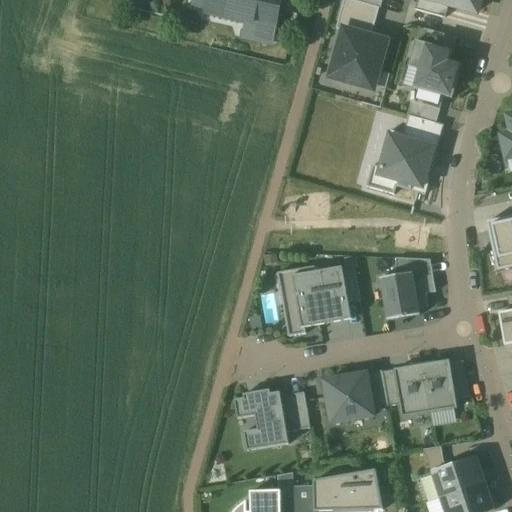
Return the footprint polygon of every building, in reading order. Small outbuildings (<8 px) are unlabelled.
[(283,0),(209,0),(205,15),(275,33),(283,0)] [(347,0),(381,9),(383,0),(347,0)] [(449,6),(431,1),(431,0),(418,0),(416,11),(446,19),(449,6)] [(431,0),(431,1),(449,6),(477,14),(481,0),(431,0)] [(342,29),(328,81),(374,93),(388,41),(342,29)] [(428,31),(425,44),(454,52),(457,39),(428,31)] [(454,52),(425,44),(416,42),(409,68),(418,71),(413,89),(415,90),(412,101),(441,109),(444,98),(453,100),(462,65),(451,62),(454,52)] [(437,125),(441,109),(412,101),(408,117),(437,125)] [(511,116),(508,117),(511,135),(502,137),(507,160),(511,159),(511,116)] [(389,135),(377,179),(425,191),(436,147),(389,135)] [(511,224),(511,221),(488,226),(498,273),(511,270),(511,224)] [(396,260),(396,277),(414,274),(414,278),(423,277),(424,261),(396,260)] [(349,304),(361,302),(355,267),(343,269),(349,304)] [(315,268),(278,275),(282,299),(296,296),(302,330),(352,321),(349,304),(343,269),(316,274),(315,268)] [(396,277),(380,280),(388,323),(421,317),(419,302),(427,301),(426,295),(436,293),(433,275),(423,277),(414,278),(414,274),(396,277)] [(511,312),(510,312),(499,314),(505,347),(511,346),(511,312)] [(436,363),(422,365),(431,415),(458,410),(457,400),(452,374),(450,362),(436,364),(436,363)] [(409,369),(395,371),(396,378),(401,406),(403,419),(431,415),(422,365),(409,368),(409,369)] [(457,400),(469,398),(465,371),(452,374),(457,400)] [(367,375),(325,382),(332,425),(375,417),(373,410),(369,383),(367,375)] [(387,408),(401,406),(396,378),(382,381),(387,408)] [(382,381),(369,383),(373,410),(387,408),(382,381)] [(235,402),(238,421),(256,418),(258,431),(245,434),(248,453),(290,446),(288,434),(282,398),(281,394),(271,396),(271,392),(244,396),(245,400),(235,402)] [(288,434),(311,430),(305,394),(282,398),(288,434)] [(442,448),(424,451),(431,474),(446,469),(444,461),(442,448)] [(446,469),(431,474),(440,500),(487,485),(478,458),(446,469)] [(314,482),(314,488),(314,511),(369,511),(383,511),(376,472),(314,482)] [(487,485),(440,500),(444,511),(494,511),(495,511),(487,485)] [(314,511),(314,488),(294,488),(294,492),(294,511),(314,511)] [(294,511),(294,492),(281,493),(281,511),(294,511)] [(251,493),(251,511),(247,511),(247,503),(240,508),(236,511),(281,511),(281,493),(251,493)]
